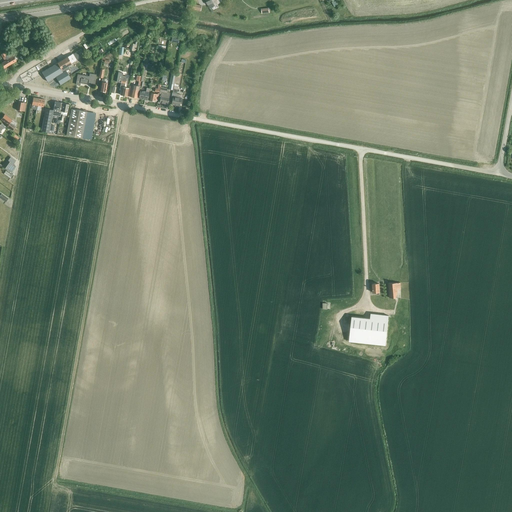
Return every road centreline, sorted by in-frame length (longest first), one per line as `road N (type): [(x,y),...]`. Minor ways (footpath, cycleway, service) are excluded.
road 1 (track): [(55,477),(121,105)]
road 2 (unclassified): [(498,173),(194,118)]
road 3 (residential): [(194,118),(12,85)]
road 4 (residential): [(12,85),(19,71),(135,4)]
road 5 (unclassified): [(0,20),(124,0)]
